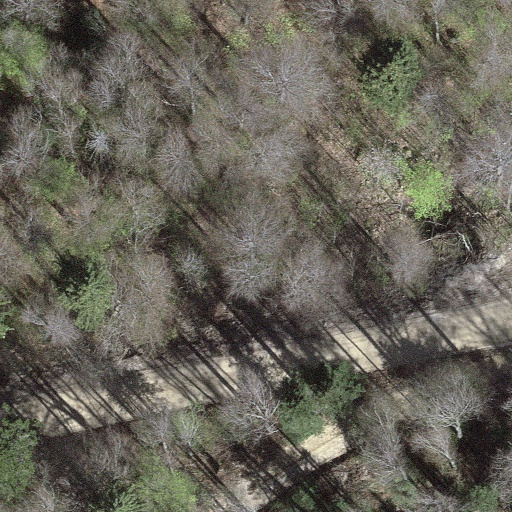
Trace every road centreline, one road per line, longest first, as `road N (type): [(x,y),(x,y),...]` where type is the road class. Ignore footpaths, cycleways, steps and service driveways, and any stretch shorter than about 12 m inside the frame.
road 1 (track): [(511,324),(108,395),(0,422)]
road 2 (track): [(237,511),(284,471),(511,349)]
